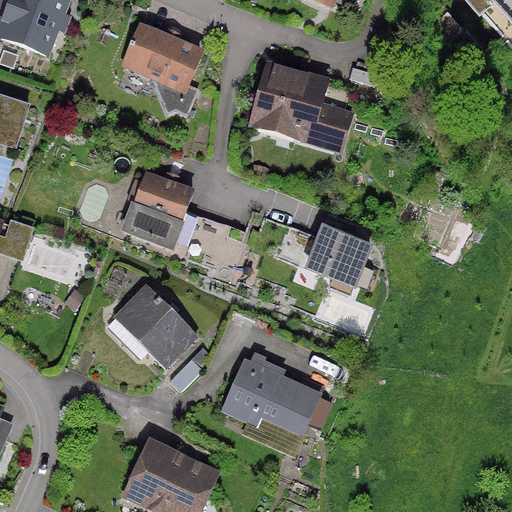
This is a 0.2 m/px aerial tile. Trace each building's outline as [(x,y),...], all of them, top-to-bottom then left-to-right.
[(72,0),(11,0),(0,29),(0,35),(50,55),(72,0)] [(324,0),(347,10),(351,0),(324,0)] [(184,90),(198,57),(139,32),(136,40),(131,42),(125,55),(127,60),(123,69),(151,81),(166,116),(174,112),(185,117),(195,94),(184,90)] [(345,120),(352,96),(269,73),(267,80),(263,82),(259,96),(261,100),(253,128),(254,128),(256,121),(298,133),(305,109),(345,120)] [(0,146),(13,151),(26,110),(0,102),(0,146)] [(123,235),(169,253),(190,197),(173,191),(175,186),(163,181),(161,186),(143,180),(141,187),(134,184),(127,204),(134,206),(123,235)] [(252,234),(197,216),(187,253),(190,254),(187,260),(215,269),(213,279),(237,287),(238,282),(251,287),(259,270),(255,268),(260,255),(246,250),(252,234)] [(0,256),(20,262),(29,233),(10,227),(0,256)] [(382,250),(330,229),(313,271),(365,292),(382,250)] [(162,371),(194,339),(145,290),(108,328),(108,332),(137,361),(141,361),(146,355),(162,371)] [(179,395),(200,374),(189,363),(168,385),(179,395)] [(301,437),(317,401),(242,367),(222,412),(248,424),(252,415),(301,437)] [(0,449),(9,429),(0,425),(0,449)] [(173,460),(172,459),(168,457),(166,458),(150,450),(127,498),(146,507),(145,509),(151,511),(195,511),(211,479),(192,471),(190,465),(184,462),(179,464),(172,461),(173,460)]
